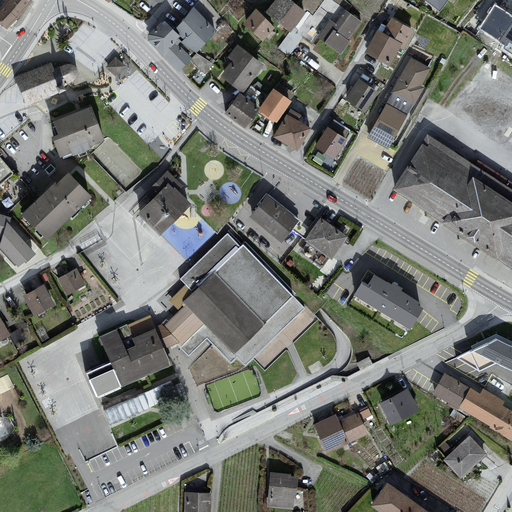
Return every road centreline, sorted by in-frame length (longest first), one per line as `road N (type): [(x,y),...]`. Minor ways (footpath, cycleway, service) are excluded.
road 1 (tertiary): [(77,0),(118,26),(236,135),(501,297)]
road 2 (unclassified): [(501,297),(477,322),(100,511)]
